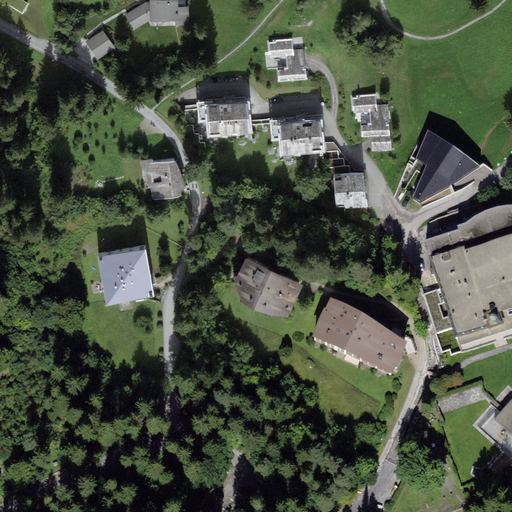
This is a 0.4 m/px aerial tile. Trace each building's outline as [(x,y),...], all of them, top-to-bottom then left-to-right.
[(178,0),(150,0),(150,2),(145,2),(126,15),(134,30),(151,20),(151,26),(189,26),(189,7),(178,7),(178,0)] [(105,29),(88,41),(100,59),(117,47),(105,29)] [(291,42),(270,43),(271,58),(292,57),(291,42)] [(306,70),(279,72),(280,81),(307,79),(306,70)] [(376,97),(352,99),(354,116),(378,114),(376,97)] [(248,133),(247,102),(205,105),(207,136),(248,133)] [(322,122),(280,125),(282,156),(325,153),(322,122)] [(390,126),(362,126),(362,138),(390,137),(390,126)] [(155,160),(144,160),(150,200),(175,198),(185,193),(182,174),(174,163),(158,164),(155,160)] [(364,205),(362,172),(331,174),(334,207),(364,205)] [(428,247),(464,349),(511,333),(511,210),(495,213),(479,220),(460,235),(428,247)] [(147,245),(95,254),(104,302),(155,293),(147,245)] [(286,319),(303,282),(245,255),(235,277),(244,302),(286,319)] [(363,317),(330,302),(313,340),(392,377),(404,347),(363,317)] [(511,403),(501,417),(495,423),(511,436),(511,403)]
